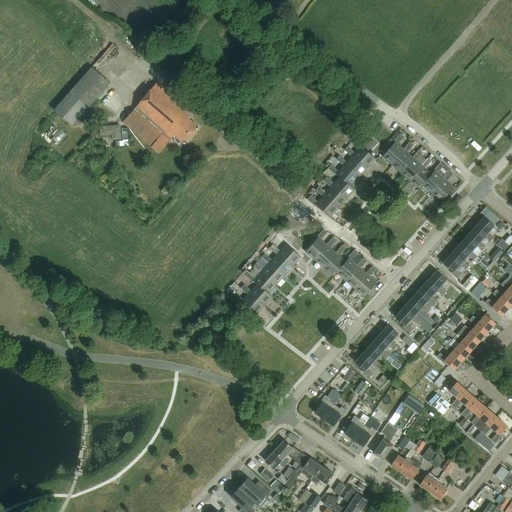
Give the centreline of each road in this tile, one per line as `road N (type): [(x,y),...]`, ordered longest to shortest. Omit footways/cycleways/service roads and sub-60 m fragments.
road 1 (unclassified): [(282,412),(178,367),(75,355),(18,335)]
road 2 (residential): [(482,189),(397,115),(496,0)]
road 3 (residential): [(401,279),(230,140)]
road 4 (track): [(252,0),(397,115)]
road 5 (residential): [(282,412),(401,279)]
road 6 (residential): [(413,504),(282,412)]
road 7 (residential): [(186,511),(282,412)]
road 8 (residential): [(401,279),(482,189)]
